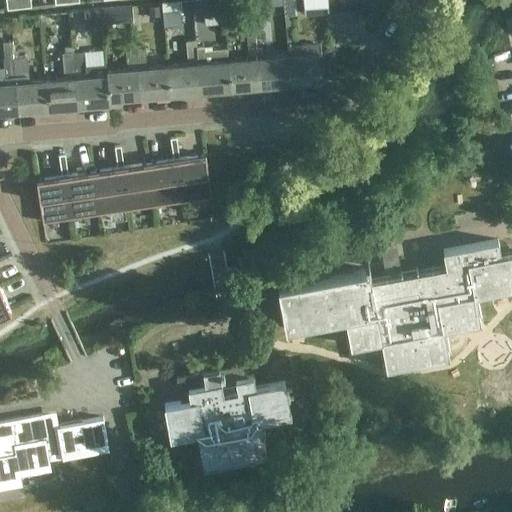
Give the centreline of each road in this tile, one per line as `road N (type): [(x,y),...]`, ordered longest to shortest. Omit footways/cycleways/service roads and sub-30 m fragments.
road 1 (residential): [(0,136),(318,104),(352,92),(386,57),(421,0)]
road 2 (residential): [(0,188),(52,301)]
